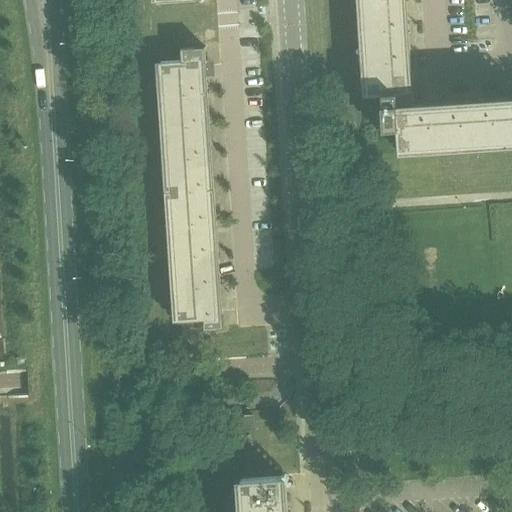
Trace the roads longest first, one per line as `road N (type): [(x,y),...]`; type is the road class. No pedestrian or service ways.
road 1 (residential): [(310,308),(264,312),(245,288),(227,0)]
road 2 (primary): [(55,154),(76,511)]
road 3 (residential): [(511,449),(319,435),(310,308)]
road 4 (residential): [(310,308),(289,0)]
road 5 (primary): [(31,0),(55,154)]
road 6 (primary): [(55,154),(56,0)]
road 7 (residential): [(432,0),(437,61),(446,70),(507,67)]
